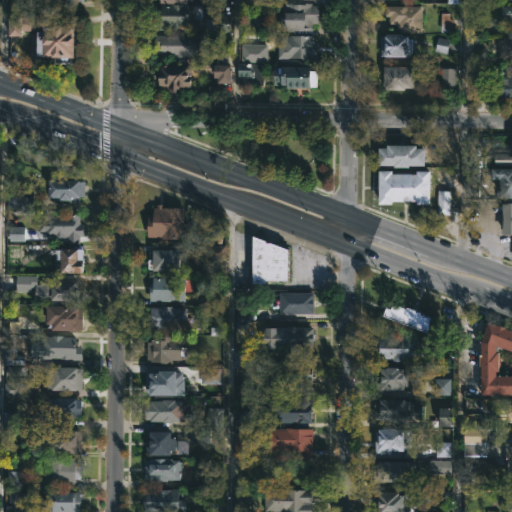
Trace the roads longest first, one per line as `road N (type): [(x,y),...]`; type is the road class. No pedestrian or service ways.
road 1 (residential): [(119,130),(118,511)]
road 2 (secondary): [(0,111),(349,249)]
road 3 (secondary): [(349,219),(0,84)]
road 4 (residential): [(346,511),(349,249)]
road 5 (residential): [(350,120),(151,119),(119,130)]
road 6 (secondary): [(511,280),(349,219)]
road 7 (secondary): [(349,249),(511,309)]
road 8 (residential): [(511,120),(350,120)]
road 9 (residential): [(119,130),(124,0)]
road 10 (residential): [(350,120),(354,0)]
